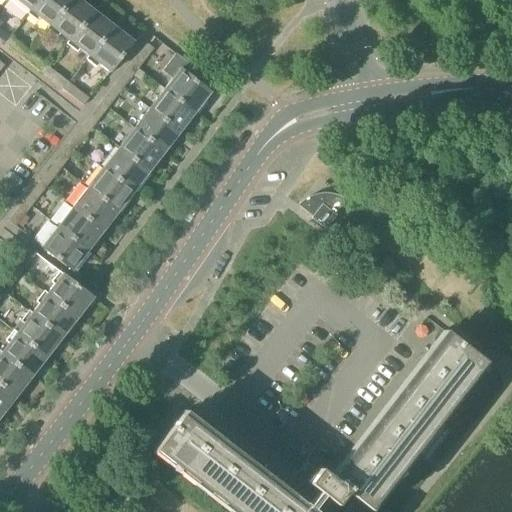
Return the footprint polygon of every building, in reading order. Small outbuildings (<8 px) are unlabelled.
[(28,15),(39,0),(8,0),(18,7),(20,5),(29,12),(26,14),(28,15)] [(48,31),(70,0),(39,0),(28,15),(37,23),(39,20),(49,27),(47,30),(48,31)] [(67,45),(93,12),(77,0),(70,0),(48,31),(57,38),(59,35),(68,42),(66,45),(67,45)] [(86,61),(113,27),(93,12),(67,45),(77,53),(79,50),(87,57),(85,60),(86,61)] [(109,74),(133,43),(113,27),(86,61),(96,68),(98,65),(109,74)] [(0,41),(5,46),(10,39),(0,30),(0,41)] [(24,61),(30,54),(10,39),(5,46),(24,61)] [(131,64),(138,69),(153,49),(146,44),(131,64)] [(43,75),(48,69),(30,54),(24,61),(43,75)] [(123,89),(138,69),(131,64),(115,83),(123,89)] [(63,91),(68,84),(48,69),(43,75),(63,91)] [(164,89),(195,114),(210,93),(179,69),(164,89)] [(107,109),(123,89),(115,83),(100,103),(107,109)] [(83,106),(88,99),(68,84),(63,91),(83,106)] [(179,133),(195,114),(164,89),(148,109),(179,133)] [(92,128),(107,109),(100,103),(85,123),(92,128)] [(164,153),(179,133),(148,109),(133,129),(164,153)] [(76,149),(92,128),(85,123),(69,143),(76,149)] [(149,173),(164,153),(133,129),(118,149),(149,173)] [(60,169),(76,149),(69,143),(53,163),(60,169)] [(133,193),(149,173),(118,149),(102,169),(133,193)] [(45,188),(60,169),(53,163),(38,183),(45,188)] [(118,213),(133,193),(102,169),(86,189),(118,213)] [(30,208),(45,188),(38,183),(23,203),(30,208)] [(103,232),(118,213),(86,189),(71,208),(103,232)] [(332,213),(342,200),(337,198),(331,196),(326,196),(320,196),(314,197),(309,199),(304,202),(300,206),(313,216),(310,219),(325,230),(335,216),(332,213)] [(14,228),(30,208),(23,203),(7,223),(14,228)] [(87,252),(103,232),(71,208),(56,228),(87,252)] [(72,272),(87,252),(56,228),(40,248),(72,272)] [(19,275),(35,255),(28,249),(12,270),(19,275)] [(0,291),(4,295),(19,275),(12,270),(0,285),(0,291)] [(77,319),(93,299),(58,272),(50,283),(52,285),(46,294),(43,292),(42,293),(77,319)] [(62,338),(77,319),(42,293),(35,302),(38,304),(31,313),(28,311),(27,312),(62,338)] [(46,358),(62,338),(27,312),(19,322),(22,324),(15,334),(12,331),(12,332),(46,358)] [(0,353),(31,378),(46,358),(12,332),(4,342),(7,344),(0,353),(0,352),(0,353)] [(184,411),(152,452),(179,474),(207,495),(227,511),(313,511),(310,510),(321,496),(334,506),(345,492),(353,499),(343,511),(365,511),(368,510),(370,511),(393,481),(416,452),(439,423),(462,394),(485,364),(447,335),(440,344),(424,364),(401,393),(378,423),(356,452),(333,481),(310,464),(303,473),(299,479),(304,482),(293,496),(285,490),(266,475),(239,454),(212,433),(184,411)] [(0,385),(16,397),(31,378),(0,353),(0,385)] [(0,416),(0,417),(16,397),(0,385),(0,416)] [(89,511),(105,511),(110,506),(98,497),(88,511),(89,511)]
